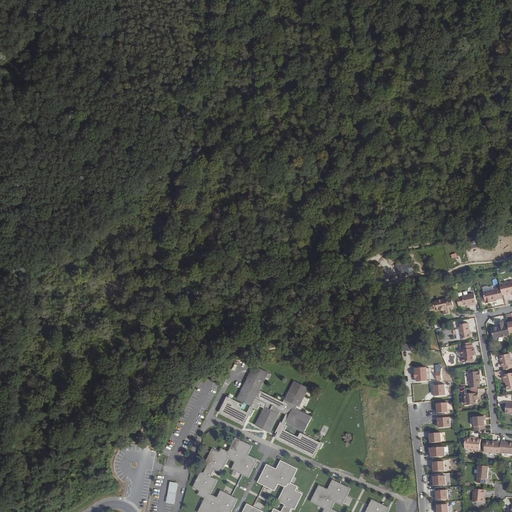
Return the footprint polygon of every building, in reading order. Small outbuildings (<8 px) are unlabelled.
[(491,302),(491,301),(493,300),(500,299),(497,288),(483,292),(486,304),(491,302)] [(477,304),(474,293),(462,296),(462,297),(457,298),(459,306),(464,305),(464,306),(473,304),(473,305),(477,304)] [(454,306),(452,297),(434,301),(434,302),(436,309),(436,310),(441,309),(441,311),(444,310),(445,314),(451,313),(450,307),(454,306)] [(510,334),(510,333),(508,325),(504,325),(504,322),(498,323),(498,327),(492,328),(494,338),(510,334)] [(471,337),(468,323),(458,325),(461,339),(471,337)] [(473,344),(472,342),(464,343),(465,346),(463,346),(464,350),(463,350),(465,363),(476,361),(475,356),(476,356),(475,353),(477,352),(477,348),(475,348),(474,344),(473,344)] [(511,361),(510,353),(500,356),(502,366),(504,366),(504,369),(511,367),(511,361)] [(300,429),(303,423),(307,425),(311,417),(295,408),(296,405),(298,406),(308,388),(300,384),(297,389),(292,386),(283,404),(259,392),(266,377),(259,374),(261,369),(253,365),(237,399),(244,402),(245,399),(253,403),(252,406),(250,406),(247,412),(240,409),(242,404),(226,396),(218,412),(244,425),(249,414),(251,415),(253,410),(251,409),(253,407),(257,409),(259,405),(264,408),(255,426),(263,430),(265,425),(271,428),(274,421),(278,413),(280,410),(286,414),(282,423),(280,423),(276,431),(278,431),(275,438),(314,458),(319,448),(320,449),(323,443),(320,441),(320,442),(299,432),(298,437),(285,430),(286,427),(287,426),(285,425),(286,422),(293,426),(300,429)] [(418,382),(431,381),(430,368),(427,368),(427,367),(417,368),(418,382)] [(266,377),(268,372),(261,369),(259,374),(266,377)] [(482,371),(469,372),(470,387),(481,386),(480,382),(481,382),(481,376),(482,376),(482,371)] [(511,388),(511,372),(502,375),(503,379),(505,379),(506,383),(507,390),(511,388)] [(297,389),(300,384),(295,381),(292,386),(297,389)] [(434,396),(446,395),(445,384),(434,385),(435,392),(434,392),(434,396)] [(479,400),(478,393),(472,394),(464,394),(465,405),(477,404),(476,400),(479,400)] [(438,413),(448,412),(448,402),(437,403),(438,413)] [(483,416),(473,417),(474,430),(485,429),(484,420),(483,416)] [(439,428),(451,427),(450,417),(438,418),(439,428)] [(325,436),(329,428),(324,425),(320,434),(325,436)] [(430,443),(441,442),(441,432),(428,433),(429,437),(430,437),(430,443)] [(472,438),(470,438),(466,437),(464,448),(475,449),(475,450),(480,451),(481,439),(477,438),(477,437),(473,436),(472,438)] [(200,511),(217,511),(215,511),(216,509),(222,511),(229,511),(235,501),(235,500),(222,493),(218,500),(209,495),(216,481),(208,477),(214,467),(221,471),(228,457),(237,461),(234,468),(248,476),(255,461),(255,460),(251,458),(250,459),(243,455),(244,453),(246,454),(250,447),(236,440),(229,454),(223,451),(220,455),(213,451),(207,464),(210,465),(205,476),(202,474),(195,487),(203,490),(201,494),(208,498),(200,511)] [(497,440),(497,442),(485,441),(484,452),(500,453),(500,452),(501,441),(497,440)] [(511,442),(506,442),(506,441),(501,441),(500,452),(511,453),(511,442)] [(431,457),(445,456),(444,447),(431,448),(431,453),(431,457)] [(434,471),(445,470),(444,461),(432,462),(432,466),(434,466),(434,471)] [(289,483),(296,469),(282,462),(278,470),(280,471),(279,473),(272,470),(273,469),(268,467),(267,467),(260,481),(275,488),(278,481),(288,486),(281,500),(288,504),(283,511),(278,511),(275,510),(274,511),(260,511),(249,506),(248,507),(248,506),(245,511),(288,511),(291,505),(295,507),(301,494),(294,491),(296,487),(289,483)] [(489,466),(479,465),(477,482),(486,483),(486,478),(488,478),(489,466)] [(434,486),(446,485),(445,475),(433,476),(434,486)] [(175,503),(179,482),(178,481),(170,480),(167,501),(175,503)] [(388,510),(373,502),(367,511),(334,511),(329,510),(334,500),(341,503),(348,489),(334,482),(333,482),(331,487),(332,488),(329,494),(326,493),(327,491),(320,487),(313,501),(327,508),(324,511),(387,511),(388,511),(388,510)] [(485,490),(474,488),(473,501),(484,503),(484,495),(485,490)] [(437,500),(448,499),(447,490),(435,491),(435,495),(436,495),(437,496),(437,500)]
